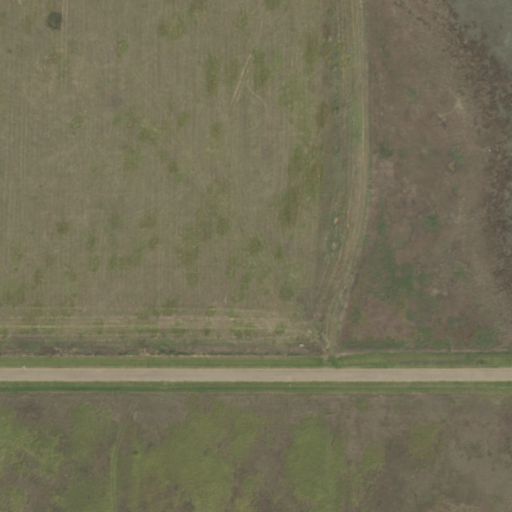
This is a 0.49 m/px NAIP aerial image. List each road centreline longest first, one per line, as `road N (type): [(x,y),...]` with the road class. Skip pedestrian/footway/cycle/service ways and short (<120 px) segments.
road 1 (residential): [(0,371),(511,371)]
road 2 (residential): [(341,511),(340,371)]
road 3 (residential): [(128,511),(128,371)]
